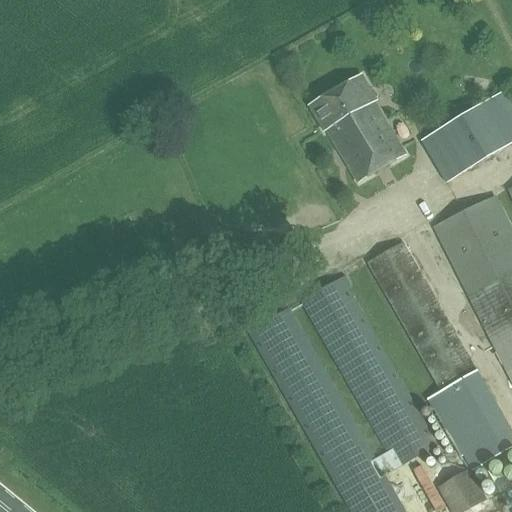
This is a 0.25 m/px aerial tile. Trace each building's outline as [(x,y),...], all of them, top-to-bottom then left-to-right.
[(370,90),(362,76),(310,106),(325,132),(328,131),(359,183),(406,156),(375,103),(378,102),(376,100),(378,97),(374,90),(370,90)] [(427,118),(442,99),(424,85),(409,105),(427,118)] [(447,183),(461,175),(511,144),(511,108),(503,94),(423,142),(447,183)] [(511,189),(510,191),(511,195),(511,225),(497,196),(434,228),(469,296),(511,380),(511,189)] [(511,486),(511,432),(478,373),(404,244),(370,264),(443,391),(429,399),(443,423),(462,457),(476,449),(501,493),(511,486)] [(403,511),(384,477),(437,447),(354,302),(358,299),(346,277),(303,302),(389,453),(375,461),(289,310),(250,332),(352,511),(403,511)] [(475,480),(470,470),(438,489),(451,511),(468,511),(488,501),(476,480),(475,480)]
